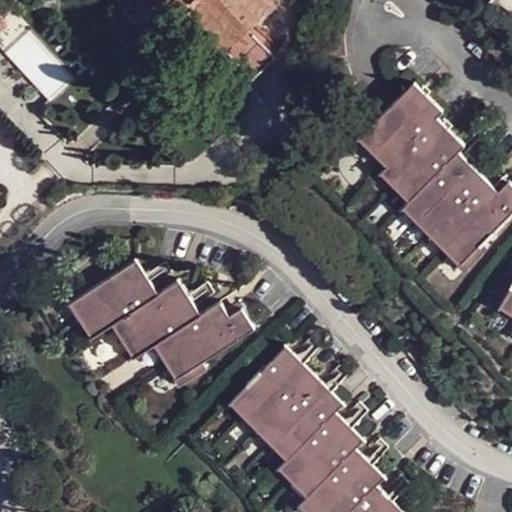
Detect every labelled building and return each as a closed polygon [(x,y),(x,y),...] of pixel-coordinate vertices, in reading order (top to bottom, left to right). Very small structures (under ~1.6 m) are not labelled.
[(167,0),(179,12),(187,5),(182,0),(167,0)] [(182,0),(187,5),(228,50),(253,77),(277,56),(258,34),(263,29),(255,20),(276,2),(274,0),(182,0)] [(482,243),(484,241),(494,231),(492,229),(511,209),(511,180),(510,179),(508,180),(499,190),(493,184),(488,179),(459,150),(465,143),(437,114),(443,108),(415,80),(387,107),(366,128),(395,156),(389,162),(417,191),(411,197),(439,226),(467,254),(480,241),(482,243)] [(11,83),(5,88),(15,100),(21,96),(11,83)] [(386,165),(389,162),(395,156),(366,128),(357,137),(386,165)] [(408,200),(411,197),(417,191),(389,162),(386,165),(379,171),(408,200)] [(503,175),(493,184),(499,190),(508,180),(503,175)] [(431,234),(439,226),(411,197),(408,200),(403,206),(431,234)] [(459,262),(467,254),(439,226),(431,234),(459,262)] [(488,244),(484,241),(482,243),(480,241),(467,254),(459,262),(464,268),(488,244)] [(186,368),(203,358),(255,325),(243,305),(240,307),(230,313),(226,307),(221,299),(199,313),(178,279),(156,292),(136,259),(80,294),(101,328),(111,321),(122,315),(142,348),(153,341),(165,334),(186,368)] [(191,289),(201,309),(218,301),(208,281),(191,289)] [(499,305),(511,313),(511,296),(507,293),(499,305)] [(90,334),(101,328),(80,294),(69,301),(90,334)] [(236,301),(226,307),(230,313),(240,307),(236,301)] [(131,355),(142,348),(122,315),(111,321),(131,355)] [(174,375),(186,368),(165,334),(153,341),(174,375)] [(403,511),(405,511),(376,482),(384,474),(356,446),(363,439),(334,410),(343,401),(287,344),(240,391),(269,420),(297,448),(288,457),(316,485),(309,493),(328,511),(403,511)] [(207,365),(203,358),(186,368),(174,375),(179,382),(207,365)] [(260,429),(269,420),(240,391),(231,400),(260,429)] [(260,429),(288,457),(297,448),(269,420),(260,429)] [(307,495),(309,493),(316,485),(288,457),(278,466),(307,495)] [(309,511),(328,511),(309,493),(307,495),(299,502),(309,511)]
